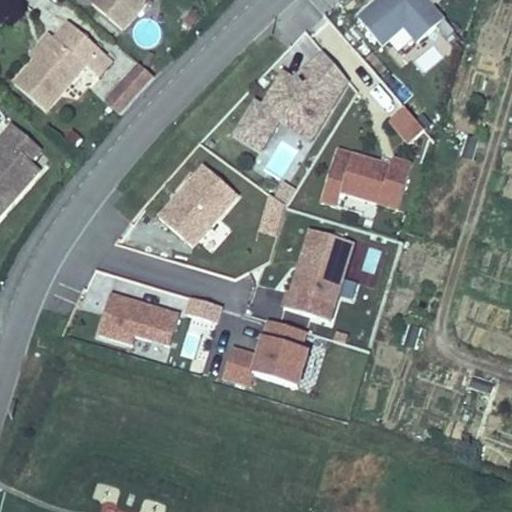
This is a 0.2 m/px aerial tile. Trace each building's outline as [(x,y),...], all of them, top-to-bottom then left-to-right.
[(144,5),(145,0),(95,0),(92,5),(122,31),(144,5)] [(433,8),(426,0),(380,0),(359,19),(383,48),(408,27),(420,41),(444,21),(433,8)] [(426,0),(433,8),(438,0),(443,0),(454,7),(458,0),(426,0)] [(87,67),(100,51),(68,23),(54,40),(35,61),(15,85),(47,113),(87,67)] [(439,51),(457,38),(448,25),(430,38),(439,51)] [(395,60),(414,45),(406,34),(387,49),(395,60)] [(35,61),(54,40),(48,35),(30,56),(35,61)] [(428,44),(414,64),(429,75),(443,55),(428,44)] [(112,61),(100,51),(87,67),(98,76),(112,61)] [(347,81),(321,52),(294,83),(285,78),(264,110),(256,107),(238,136),(261,151),(279,122),(310,142),(347,81)] [(127,120),(153,77),(134,65),(108,108),(127,120)] [(424,133),(404,110),(387,125),(407,148),(424,133)] [(0,216),(38,171),(29,163),(39,151),(12,127),(0,141),(0,143),(3,146),(0,149),(0,216)] [(411,163),(391,157),(389,164),(351,153),(349,160),(335,155),(320,201),(335,205),(340,191),(397,209),(411,163)] [(239,196),(206,168),(161,219),(195,249),(201,242),(214,253),(233,230),(220,219),(239,196)] [(355,243),(312,231),(293,294),(336,307),(355,243)] [(180,317),(112,296),(100,337),(133,346),(135,338),(171,349),(180,317)] [(307,335),(272,325),(262,359),(234,351),(225,382),(253,390),(257,377),(300,390),(311,354),(302,352),(307,335)] [(137,511),(101,502),(97,511),(137,511)]
